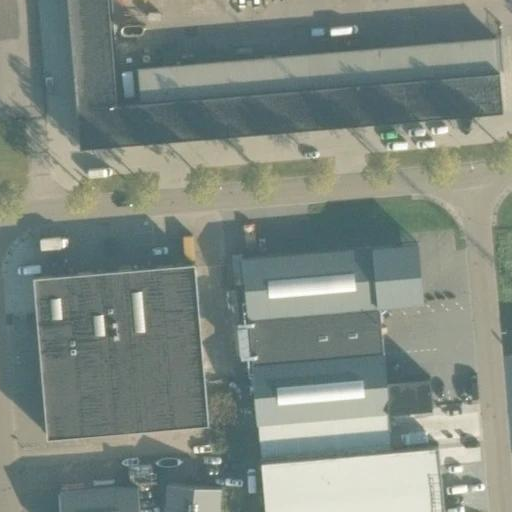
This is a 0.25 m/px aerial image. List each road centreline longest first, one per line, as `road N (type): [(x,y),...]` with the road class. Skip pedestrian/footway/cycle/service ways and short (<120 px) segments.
road 1 (tertiary): [(0,216),(474,177)]
road 2 (unclassified): [(503,511),(474,177)]
